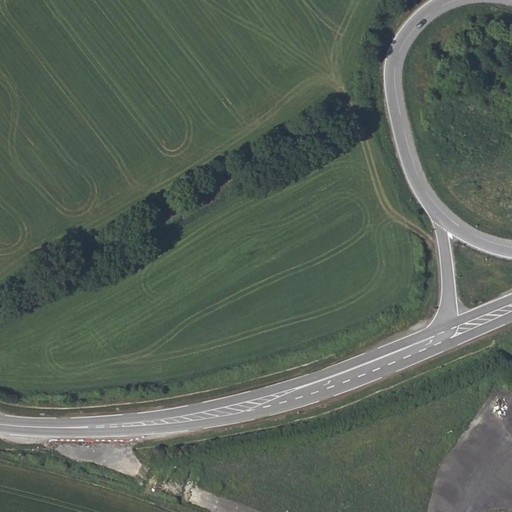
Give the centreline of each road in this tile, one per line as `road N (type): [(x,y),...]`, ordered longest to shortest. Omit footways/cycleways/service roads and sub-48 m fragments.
road 1 (tertiary): [(0,422),(80,427),(203,415),(307,389),(438,338)]
road 2 (track): [(0,313),(329,121)]
road 3 (trunk): [(440,216),(410,170),(389,69),(399,37),(438,0)]
road 4 (trunk): [(438,338),(448,292),(440,216)]
